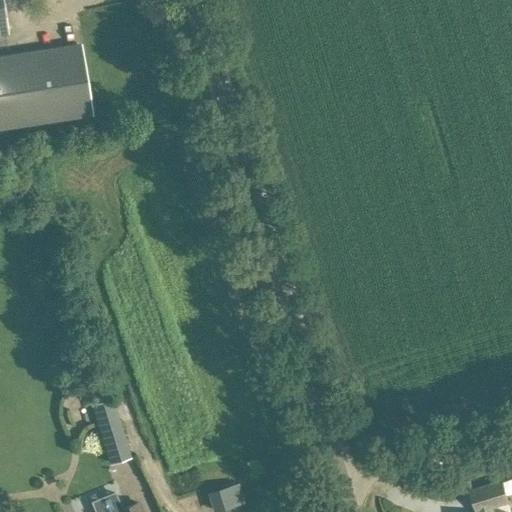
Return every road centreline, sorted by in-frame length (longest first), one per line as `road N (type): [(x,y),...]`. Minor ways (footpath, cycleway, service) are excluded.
road 1 (unclassified): [(342,488),(188,0)]
road 2 (unclassified): [(342,488),(511,429)]
